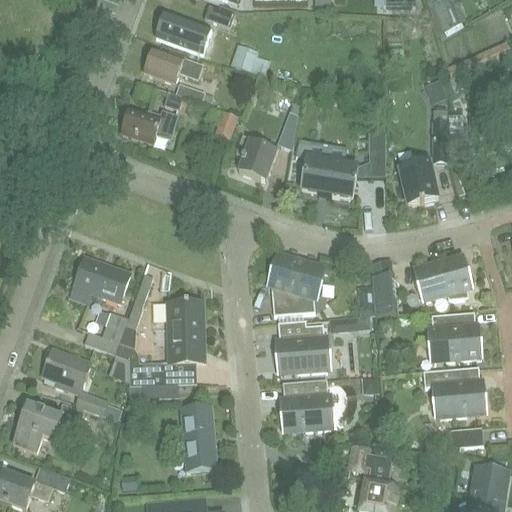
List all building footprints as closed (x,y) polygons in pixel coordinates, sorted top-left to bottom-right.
[(28,2),(28,0),(0,0),(0,69),(7,71),(30,3),(28,2)] [(457,24),(447,0),(434,0),(428,2),(440,31),(457,24)] [(234,20),(210,11),(205,24),(229,33),(234,20)] [(165,17),(156,42),(202,60),(211,35),(165,17)] [(506,46),(447,72),(452,82),(448,84),(455,98),(472,91),(469,84),(464,86),(461,80),(464,79),(465,82),(473,78),(472,75),(511,57),(506,46)] [(204,70),(196,67),(169,58),(168,60),(152,54),(143,77),(175,89),(179,77),(199,84),(204,70)] [(236,56),(232,69),(251,75),(255,62),(236,56)] [(205,99),(205,98),(180,90),(177,99),(187,103),(210,111),(213,102),(205,99)] [(182,117),(187,103),(168,97),(164,110),(182,117)] [(293,108),(278,149),(292,154),(299,111),(293,108)] [(169,145),(177,122),(162,117),(161,121),(148,117),(147,120),(130,115),(122,139),(153,149),(156,140),(169,145)] [(229,144),(229,143),(237,121),(224,116),(215,138),(229,144)] [(434,127),(433,127),(433,166),(447,166),(447,116),(434,116),(434,127)] [(450,123),(450,162),(462,162),(462,123),(450,123)] [(369,133),(369,182),(385,182),(385,133),(369,133)] [(265,186),(276,156),(271,154),(274,147),(258,141),(256,146),(242,141),(235,159),(243,162),(238,175),(265,186)] [(307,162),(301,196),(352,205),(358,171),(307,162)] [(429,166),(422,168),(420,163),(398,168),(408,210),(438,203),(429,166)] [(322,273),(276,260),(267,291),(271,292),(273,321),(314,317),(313,303),(322,273)] [(463,262),(417,274),(425,305),(446,299),(448,305),(468,303),(467,294),(471,293),(463,262)] [(129,280),(107,271),(84,263),(71,300),(88,306),(91,297),(97,299),(119,308),(129,280)] [(398,319),(395,279),(373,280),(374,307),(375,321),(398,319)] [(202,306),(184,307),(184,300),(172,300),(172,307),(167,307),(168,369),(203,368),(202,306)] [(375,321),(374,307),(359,308),(360,322),(370,321),(375,321)] [(114,360),(127,323),(111,317),(102,342),(89,337),(85,349),(114,360)] [(432,333),(431,333),(433,367),(481,363),(478,331),(475,331),(473,317),(431,321),(432,333)] [(371,334),(370,321),(360,322),(358,322),(358,335),(371,334)] [(128,323),(127,323),(114,360),(129,365),(130,391),(178,390),(164,390),(164,368),(139,368),(139,360),(134,354),(119,348),(128,323)] [(305,326),(277,328),(279,347),(274,347),(277,379),(326,375),(322,330),(305,331),(305,326)] [(337,366),(351,367),(352,340),(338,339),(337,366)] [(42,381),(57,386),(55,390),(62,393),(64,389),(81,395),(90,368),(52,354),(42,381)] [(109,362),(104,378),(117,381),(122,365),(109,362)] [(479,387),(478,372),(423,377),(424,392),(435,391),(438,423),(486,419),(483,387),(479,387)] [(279,405),(282,437),(330,433),(326,385),(282,388),(283,405),(279,405)] [(179,403),(178,390),(130,391),(128,392),(128,403),(179,403)] [(105,420),(111,405),(82,395),(76,409),(105,420)] [(89,423),(82,421),(84,416),(62,408),(58,420),(28,408),(19,433),(53,446),(58,431),(83,440),(89,423)] [(185,477),(217,474),(211,410),(179,413),(185,477)] [(449,435),(451,453),(483,450),(481,432),(449,435)] [(370,454),(351,450),(347,475),(366,479),(370,454)] [(272,454),(267,463),(290,473),(294,464),(272,454)] [(394,511),(398,493),(386,490),(391,465),(374,462),(369,487),(364,487),(359,511),(394,511)] [(48,506),(52,493),(65,497),(70,482),(40,471),(34,488),(3,477),(0,483),(0,505),(18,511),(25,511),(30,500),(48,506)] [(469,511),(501,511),(507,480),(475,475),(469,511)]
